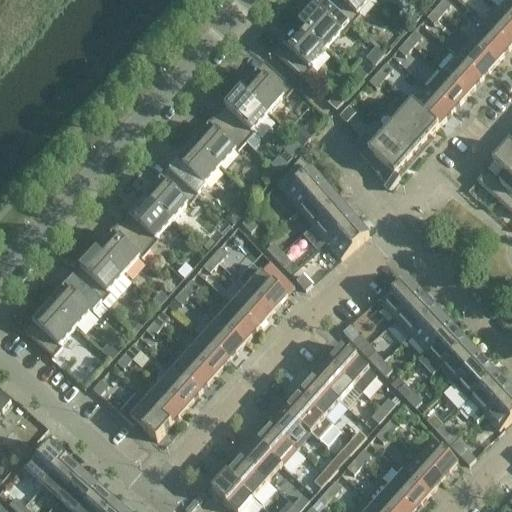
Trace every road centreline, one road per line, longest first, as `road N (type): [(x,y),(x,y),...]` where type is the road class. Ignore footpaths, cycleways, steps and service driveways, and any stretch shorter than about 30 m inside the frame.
road 1 (residential): [(151,493),(316,310),(401,232),(511,350)]
road 2 (unclassified): [(0,280),(250,0)]
road 3 (residential): [(151,493),(0,358)]
